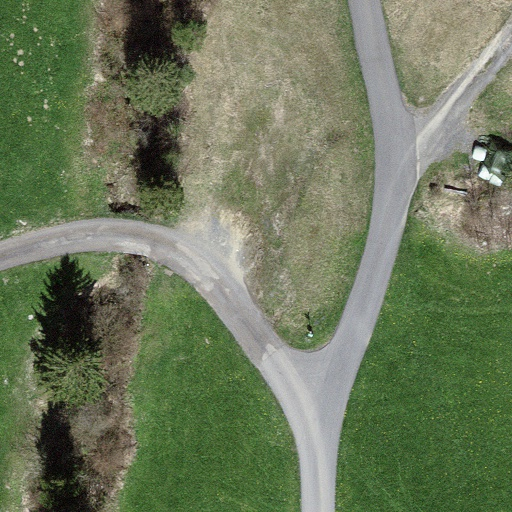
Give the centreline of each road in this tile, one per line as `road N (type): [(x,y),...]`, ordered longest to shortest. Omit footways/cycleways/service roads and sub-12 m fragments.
road 1 (unclassified): [(363,0),(389,130),(387,217),(318,433)]
road 2 (unclassified): [(318,433),(230,295),(178,251),(116,235),(0,255)]
road 3 (track): [(511,38),(391,163)]
